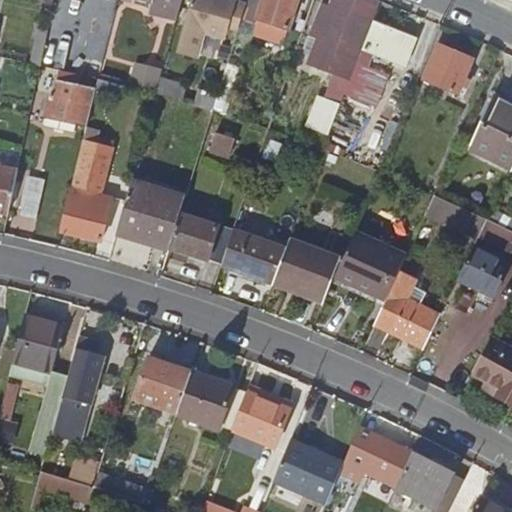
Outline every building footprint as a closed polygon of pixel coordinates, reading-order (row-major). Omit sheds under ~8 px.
[(143,0),(151,2),(149,10),(177,18),(182,0),(143,0)] [(230,0),(190,0),(177,49),(196,54),(204,29),(224,35),(228,21),(240,25),(241,19),(246,4),(230,0)] [(247,0),(246,4),(241,19),(256,24),(253,34),(283,44),(297,0),(247,0)] [(340,87),(347,90),(363,48),(373,24),(374,21),(372,21),(379,2),(372,0),(331,0),(330,5),(322,2),(315,22),(324,25),(309,64),(345,77),(340,87)] [(373,24),(363,48),(383,55),(380,61),(387,62),(390,58),(407,64),(415,41),(373,24)] [(439,46),(425,79),(458,93),(462,84),(468,87),(472,80),(465,78),(472,60),(439,46)] [(226,66),(212,110),(227,115),(240,71),(226,66)] [(160,78),(155,94),(181,101),(185,85),(160,78)] [(49,95),(45,118),(80,126),(90,90),(58,81),(54,97),(49,95)] [(318,93),(307,125),(331,133),(342,101),(318,93)] [(468,148),(511,169),(511,108),(491,100),(468,148)] [(215,131),(208,150),(229,156),(235,139),(215,131)] [(82,140),(60,229),(99,239),(111,197),(100,194),(113,148),(82,140)] [(344,151),(358,157),(361,147),(347,141),(344,151)] [(361,147),(358,157),(380,165),(383,156),(361,147)] [(0,209),(8,212),(19,163),(0,159),(0,209)] [(29,175),(21,214),(41,219),(49,179),(29,175)] [(130,181),(116,229),(169,245),(179,213),(185,196),(130,181)] [(449,201),(434,195),(412,243),(425,248),(440,217),(449,201)] [(480,237),(489,219),(463,207),(449,201),(440,217),(451,221),(449,222),(480,237)] [(179,213),(169,245),(169,246),(223,263),(234,230),(179,213)] [(511,231),(489,219),(480,237),(511,252),(511,231)] [(234,230),(223,263),(275,281),(288,246),(235,228),(234,230)] [(116,229),(113,239),(166,255),(169,246),(169,245),(116,229)] [(354,233),(343,259),(335,279),(387,300),(391,290),(407,255),(354,233)] [(288,246),(275,281),(326,301),(335,279),(343,259),(291,239),(288,246)] [(511,263),(476,245),(459,279),(495,296),(511,263)] [(391,290),(387,300),(377,322),(426,346),(441,315),(420,305),(423,297),(415,292),(411,300),(391,290)] [(24,316),(12,362),(50,372),(51,369),(63,326),(24,316)] [(511,345),(494,337),(475,373),(510,391),(506,398),(511,400),(511,345)] [(69,375),(52,436),(64,439),(72,410),(85,413),(87,405),(90,406),(95,390),(91,389),(95,374),(99,375),(104,357),(86,351),(88,344),(79,341),(77,348),(69,375)] [(177,413),(192,374),(149,358),(136,399),(177,413)] [(69,375),(51,369),(50,372),(27,452),(46,457),(50,442),(52,436),(69,375)] [(193,372),(192,374),(177,413),(176,415),(219,431),(221,425),(233,430),(247,393),(235,389),(235,387),(193,372)] [(6,387),(0,409),(0,412),(5,414),(8,405),(10,407),(14,389),(6,387)] [(249,388),(247,393),(290,410),(292,404),(249,388)] [(247,393),(233,430),(276,447),(290,410),(247,393)] [(359,429),(343,466),(352,470),(354,465),(397,487),(412,455),(359,429)] [(343,466),(290,442),(274,482),(326,505),(343,466)] [(450,511),(466,481),(412,455),(397,487),(407,492),(404,497),(418,504),(420,499),(447,511),(450,511)] [(135,465),(129,481),(143,486),(150,471),(135,465)] [(37,474),(18,469),(15,481),(33,486),(37,474)] [(69,480),(41,472),(36,488),(89,502),(94,486),(69,480)] [(120,495),(94,486),(89,502),(118,511),(142,511),(145,504),(120,495)] [(407,492),(397,487),(394,493),(404,497),(407,492)] [(509,511),(482,498),(474,511),(509,511)]
